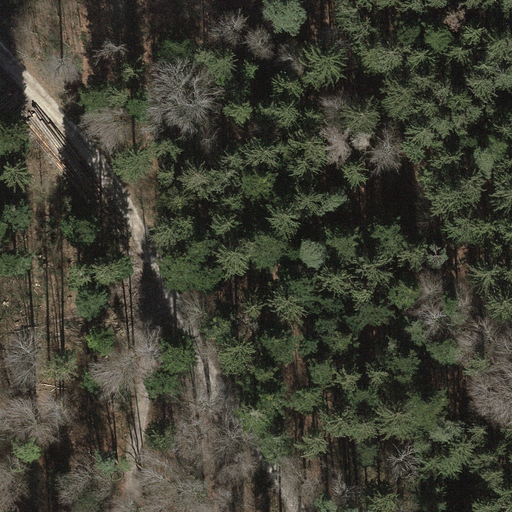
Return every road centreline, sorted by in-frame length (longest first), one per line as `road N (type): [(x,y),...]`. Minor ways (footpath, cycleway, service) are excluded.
road 1 (track): [(302,511),(199,353),(119,198),(0,55)]
road 2 (track): [(136,511),(132,472),(163,282)]
